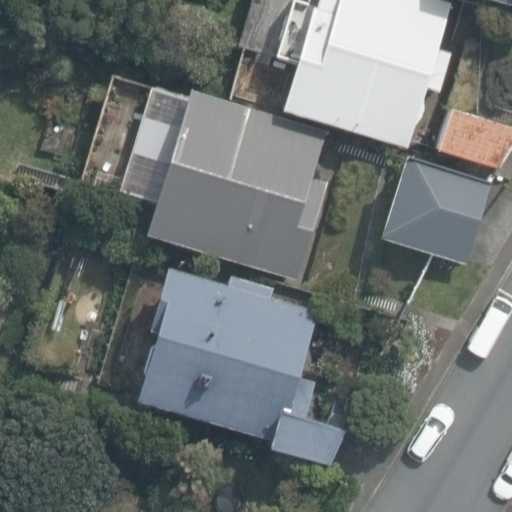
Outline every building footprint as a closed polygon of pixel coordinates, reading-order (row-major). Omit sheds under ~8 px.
[(451,0),(345,0),(342,10),(318,3),(286,111),(409,147),(451,0)] [(332,133),(197,90),(151,233),(300,280),(332,179),(318,175),(332,133)] [(111,115),(72,105),(54,177),(93,187),(111,115)] [(511,140),(511,125),(452,106),(438,147),(503,169),(511,140)] [(497,180),(415,152),(387,234),(469,262),(497,180)] [(233,283),(176,265),(156,327),(169,331),(147,397),(280,440),(277,447),(334,465),(347,425),(295,408),(327,306),(279,291),(281,284),(237,270),(233,283)]
